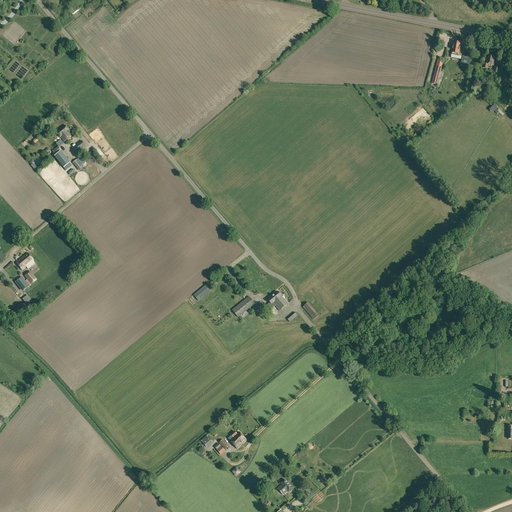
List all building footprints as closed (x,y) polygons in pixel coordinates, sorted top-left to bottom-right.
[(70,12),(73,16),(81,9),(77,5),(70,12)] [(451,54),(461,56),(462,52),(459,51),(461,43),(453,42),(451,53),(452,53),(451,54)] [(460,65),(468,67),(470,56),(462,55),(460,65)] [(482,68),(488,69),(488,68),(490,68),(491,65),(494,66),(494,62),(493,62),(494,56),(487,55),(486,60),(485,60),(485,63),(483,63),(482,68)] [(432,84),(437,85),(443,60),(438,58),(432,84)] [(498,77),(500,78),(501,76),(503,68),(494,66),(493,72),(498,73),(497,75),(499,75),(498,77)] [(493,110),(497,114),(499,112),(498,111),(499,110),(497,108),(498,107),(494,104),(490,107),(492,109),(490,110),(492,112),(493,110)] [(61,137),(64,142),(72,135),(68,130),(69,130),(66,126),(57,134),(60,138),(61,137)] [(72,148),(76,153),(86,145),(82,140),(72,148)] [(61,151),(54,156),(64,168),(70,163),(61,151)] [(74,163),(78,168),(82,165),(78,160),(74,163)] [(15,263),(22,271),(25,268),(34,261),(28,253),(19,260),(15,263)] [(25,276),(28,279),(25,281),(29,286),(31,284),(37,280),(30,272),(25,276)] [(16,282),(23,291),(29,286),(22,277),(16,282)] [(194,295),(198,301),(212,290),(207,284),(194,295)] [(275,305),(279,311),(288,304),(278,292),(268,300),(270,303),(268,305),(271,309),(275,305)] [(26,304),(31,300),(28,295),(22,299),(26,304)] [(232,310),(238,318),(255,304),(249,296),(232,310)] [(302,307),(313,319),(318,315),(308,302),(302,307)] [(287,319),(290,322),(297,316),(294,312),(287,319)] [(230,440),(237,449),(246,440),(239,432),(237,434),(234,431),(230,434),(231,436),(228,439),(230,440)] [(202,442),(207,447),(213,442),(207,436),(201,441),(202,442)] [(219,443),(225,449),(228,446),(223,439),(219,443)] [(216,450),(221,455),(225,451),(218,443),(214,447),(217,450),(216,450)] [(278,489),(283,495),(288,491),(289,492),(293,488),(284,480),(281,483),(282,485),(278,489)]
